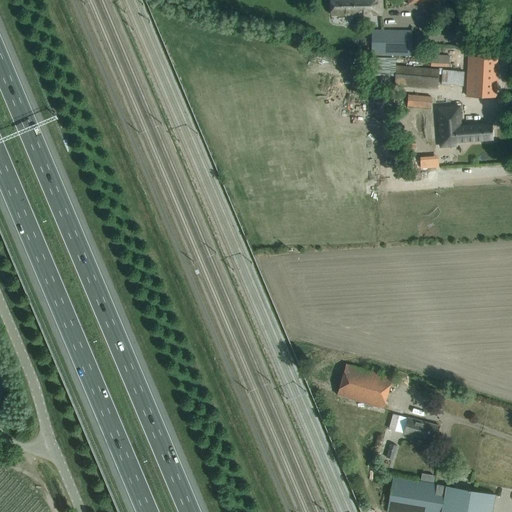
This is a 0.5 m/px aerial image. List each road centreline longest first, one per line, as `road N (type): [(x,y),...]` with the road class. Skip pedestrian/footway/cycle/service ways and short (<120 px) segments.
road 1 (motorway): [(189,511),(0,61)]
road 2 (motorway): [(0,162),(147,511)]
road 3 (unclassified): [(50,446),(0,307)]
